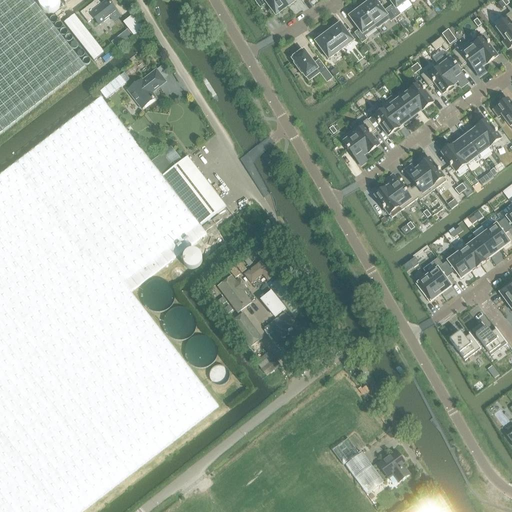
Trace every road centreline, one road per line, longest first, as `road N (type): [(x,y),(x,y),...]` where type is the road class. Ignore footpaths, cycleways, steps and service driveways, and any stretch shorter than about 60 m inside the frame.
road 1 (unclassified): [(349,347),(135,0)]
road 2 (unclassified): [(142,511),(349,347)]
road 3 (residential): [(511,69),(331,201)]
road 4 (residential): [(511,491),(483,462),(409,335)]
road 5 (residential): [(331,201),(245,55)]
road 6 (unclassified): [(430,486),(349,347)]
road 7 (residential): [(409,335),(331,201)]
